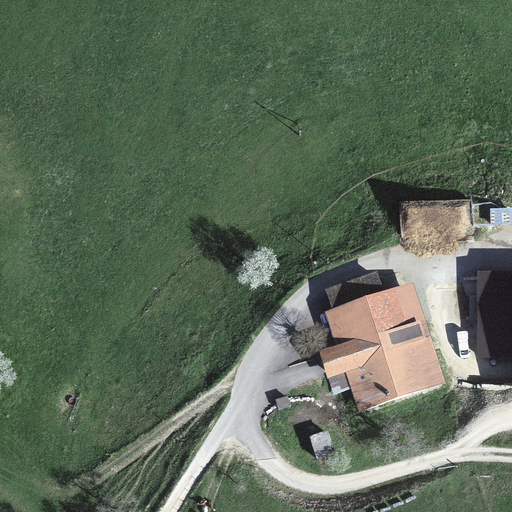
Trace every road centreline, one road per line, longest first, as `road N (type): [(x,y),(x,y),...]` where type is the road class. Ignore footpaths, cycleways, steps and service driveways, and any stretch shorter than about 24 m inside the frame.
road 1 (unclassified): [(511,260),(400,260),(317,283),(257,350),(233,414)]
road 2 (track): [(233,414),(268,460),(304,482),(350,482),(458,455),(511,455)]
